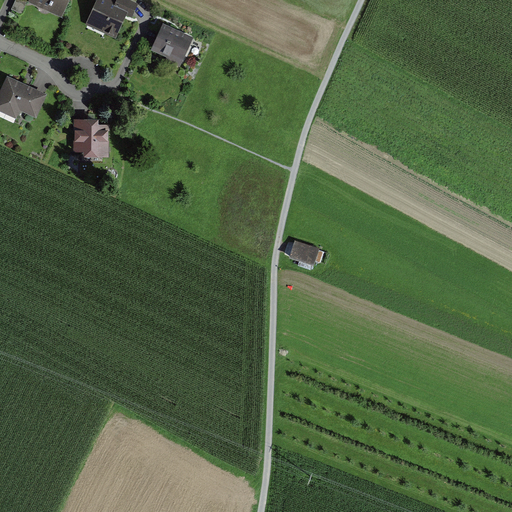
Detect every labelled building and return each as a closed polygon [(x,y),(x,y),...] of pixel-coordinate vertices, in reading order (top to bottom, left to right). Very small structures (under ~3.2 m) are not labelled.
[(28,0),(28,2),(66,18),(73,0),(28,0)] [(134,7),(118,0),(100,0),(89,24),(119,38),(134,7)] [(198,40),(166,24),(153,52),(185,67),(198,40)] [(49,95),(9,78),(0,98),(0,110),(19,119),(22,111),(39,118),(49,95)] [(102,122),(77,120),(75,150),(88,151),(87,158),(112,159),(113,127),(102,127),(102,122)] [(290,260),(315,268),(321,249),(297,240),(290,260)]
